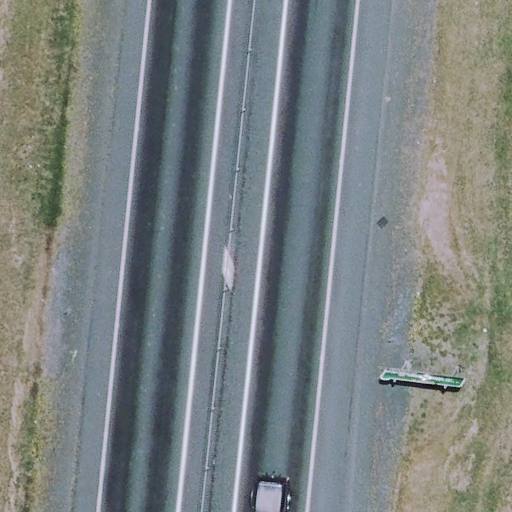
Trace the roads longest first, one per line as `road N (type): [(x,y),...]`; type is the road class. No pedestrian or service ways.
road 1 (primary): [(358,0),(303,511)]
road 2 (primary): [(140,511),(192,0)]
